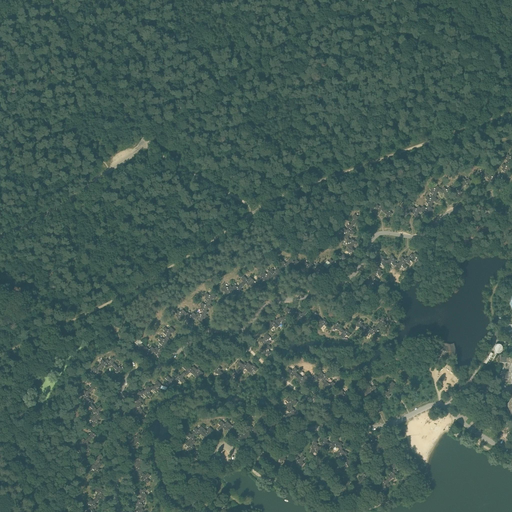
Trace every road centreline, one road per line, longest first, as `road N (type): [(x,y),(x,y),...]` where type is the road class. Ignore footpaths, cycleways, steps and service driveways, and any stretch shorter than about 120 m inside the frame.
road 1 (track): [(511,108),(294,188),(0,353)]
road 2 (track): [(256,209),(146,142),(51,0)]
road 3 (unclassified): [(0,232),(57,204),(146,142)]
road 4 (track): [(414,144),(298,31)]
